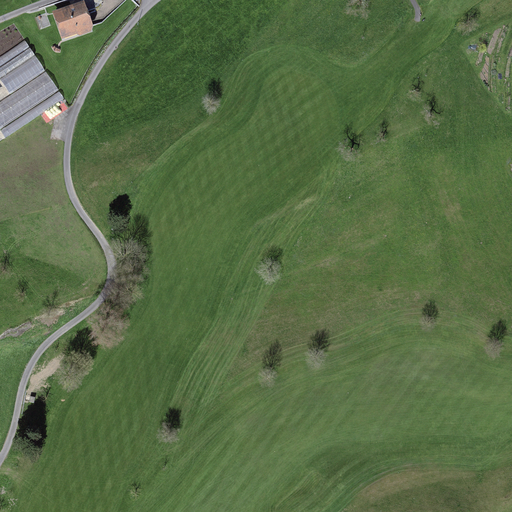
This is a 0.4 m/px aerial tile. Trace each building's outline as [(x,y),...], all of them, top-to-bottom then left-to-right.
[(83,6),(56,15),(64,37),(91,28),(83,6)] [(28,39),(0,56),(0,66),(32,47),(28,39)] [(32,47),(0,66),(0,76),(1,78),(38,56),(32,47)] [(38,56),(1,78),(8,90),(45,67),(38,56)] [(51,72),(0,104),(0,123),(6,133),(66,95),(51,72)]
